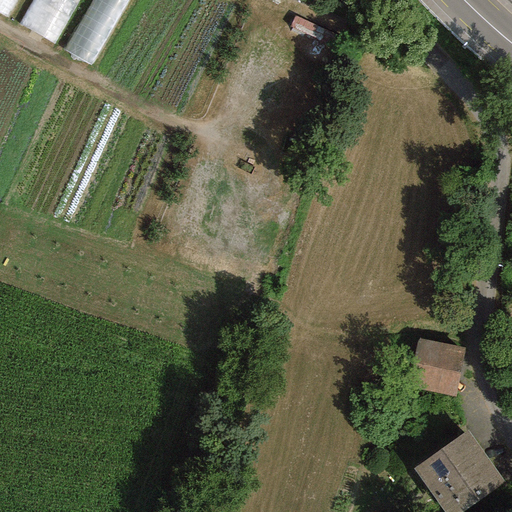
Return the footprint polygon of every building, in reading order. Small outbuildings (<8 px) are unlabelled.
[(15,0),(0,0),(0,17),(4,20),(15,0)] [(79,0),(31,0),(16,28),(53,49),(79,0)] [(125,0),(90,0),(62,50),(88,65),(125,0)] [(458,348),(415,345),(411,396),(454,400),(458,348)] [(460,511),(500,484),(465,433),(412,470),(441,511),(460,511)]
